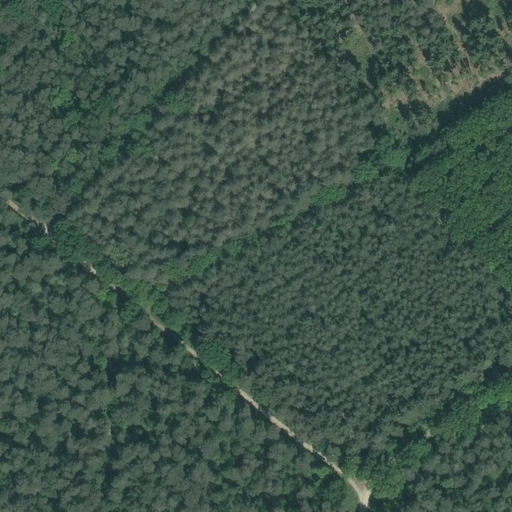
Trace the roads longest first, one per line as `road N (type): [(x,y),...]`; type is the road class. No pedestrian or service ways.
road 1 (track): [(0,196),(358,488)]
road 2 (unknown): [(47,233),(258,0)]
road 3 (unknown): [(128,299),(107,366),(109,481),(96,511)]
road 4 (track): [(360,511),(358,488),(511,374)]
